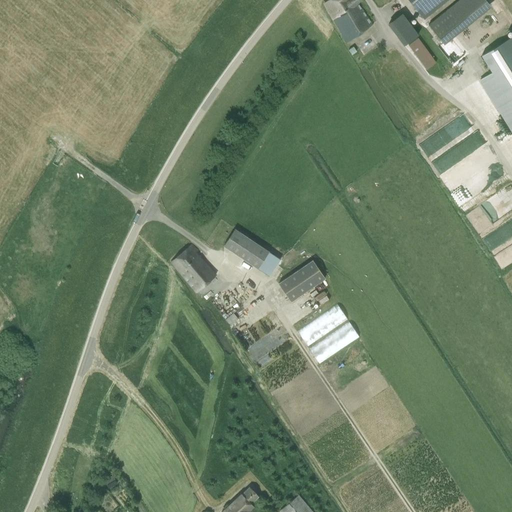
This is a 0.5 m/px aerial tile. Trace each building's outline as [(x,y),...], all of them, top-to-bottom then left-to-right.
[(334,21),(358,3),(360,1),(359,0),(328,0),(324,3),(334,21)] [(408,0),(424,19),(447,0),(408,0)] [(489,3),(486,0),(459,0),(428,25),(441,41),(489,3)] [(347,42),(373,24),(358,3),(334,21),(347,42)] [(404,44),(418,34),(403,13),(389,23),(404,44)] [(511,33),(480,54),(492,72),(480,79),(511,131),(511,33)] [(426,70),(436,63),(418,38),(408,45),(426,70)] [(351,55),(356,51),(352,46),(347,50),(351,55)] [(59,150),(54,162),(59,165),(64,152),(59,150)] [(491,245),(511,233),(511,230),(508,223),(485,235),(491,245)] [(280,259),(235,229),(224,246),(269,276),(280,259)] [(190,245),(170,262),(196,292),(216,275),(195,252),(197,250),(190,245)] [(292,303),(326,279),(313,260),(279,284),(292,303)] [(339,303),(298,329),(308,345),(349,319),(339,303)] [(233,314),(225,320),(230,326),(238,319),(233,314)] [(319,362),(360,337),(350,321),(309,347),(319,362)] [(109,488),(116,483),(112,476),(104,480),(109,488)] [(252,511),(256,509),(251,503),(253,501),(255,503),(259,500),(260,502),(262,500),(258,496),(250,487),(242,494),(241,494),(221,511),(252,511)] [(281,511),(312,511),(299,495),(280,511),(281,511)]
